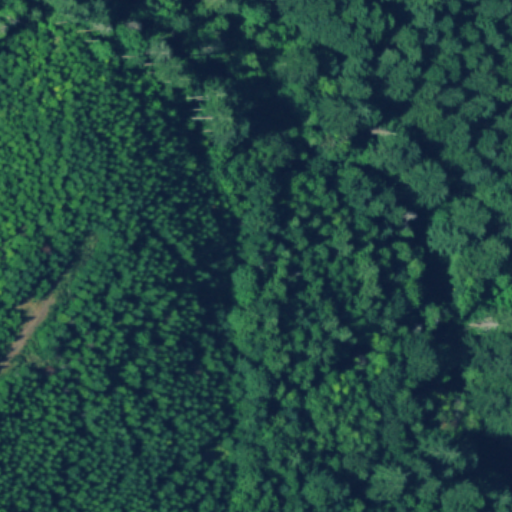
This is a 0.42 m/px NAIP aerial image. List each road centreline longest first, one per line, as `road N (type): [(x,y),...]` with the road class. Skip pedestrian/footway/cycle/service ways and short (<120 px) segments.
road 1 (track): [(511,251),(414,133),(330,69),(262,0)]
road 2 (track): [(0,369),(66,267)]
